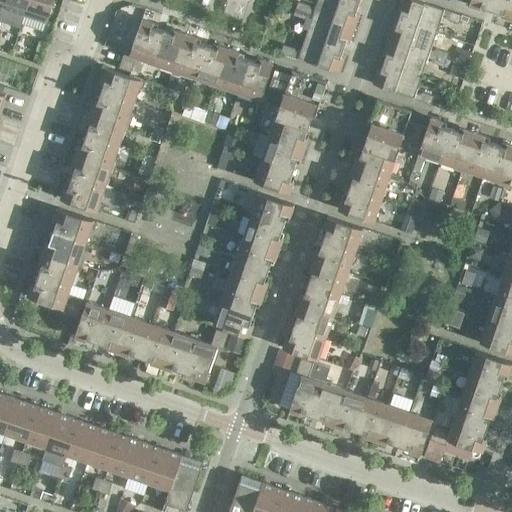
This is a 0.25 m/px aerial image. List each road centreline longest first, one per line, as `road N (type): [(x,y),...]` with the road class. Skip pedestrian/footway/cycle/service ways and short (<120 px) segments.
road 1 (residential): [(473,511),(13,358),(0,339)]
road 2 (residential): [(0,235),(58,70),(88,46),(102,0)]
